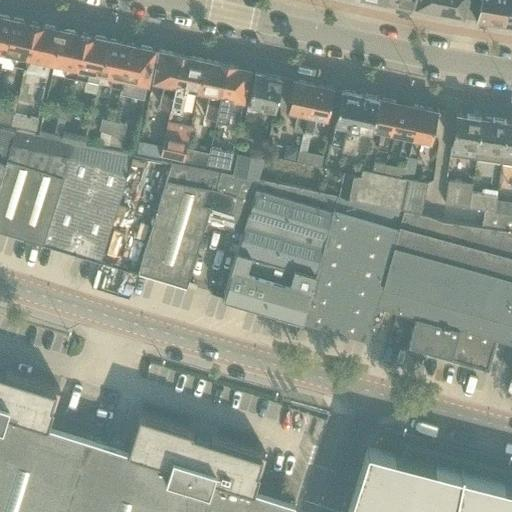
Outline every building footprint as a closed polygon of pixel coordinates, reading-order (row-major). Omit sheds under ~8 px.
[(416,0),(415,7),(440,11),(441,0),(416,0)] [(441,0),(440,11),(465,16),(467,0),(441,0)] [(479,0),(475,19),(501,22),(504,0),(479,0)] [(511,0),(504,0),(501,22),(511,24),(511,0)] [(0,51),(3,52),(11,18),(0,15),(0,51)] [(14,64),(25,67),(34,23),(11,18),(3,52),(16,55),(14,64)] [(25,67),(24,72),(47,77),(50,63),(53,47),(58,28),(34,23),(25,67)] [(57,48),(54,63),(66,66),(64,75),(75,78),(84,33),(62,28),(57,48)] [(84,33),(75,78),(97,82),(99,73),(107,38),(84,33)] [(99,73),(97,82),(120,87),(130,43),(107,38),(99,73)] [(120,87),(119,93),(143,98),(147,83),(150,68),(154,49),(130,43),(120,87)] [(159,105),(170,108),(182,55),(158,49),(151,81),(164,84),(159,105)] [(187,89),(198,91),(204,59),(182,55),(170,108),(182,110),(187,89)] [(205,116),(216,119),(228,64),(204,59),(198,91),(197,92),(209,95),(205,116)] [(251,69),(228,64),(216,119),(227,121),(232,100),(244,102),(251,69)] [(248,104),(247,107),(259,109),(260,106),(276,110),(278,97),(282,78),(267,74),(267,73),(255,70),(251,90),(248,104)] [(294,129),(303,131),(314,83),(295,79),(288,110),(298,112),(294,129)] [(314,83),(303,131),(314,133),(317,116),(326,118),(333,87),(314,83)] [(342,89),(330,144),(367,152),(372,129),(378,96),(365,93),(364,94),(342,89)] [(397,100),(378,96),(372,129),(381,131),(377,148),(387,150),(397,100)] [(397,100),(390,133),(402,136),(398,158),(406,160),(407,155),(419,105),(401,101),(397,100)] [(56,104),(54,115),(68,120),(71,107),(56,104)] [(419,105),(407,155),(417,157),(421,140),(431,142),(434,129),(438,109),(419,105)] [(0,108),(0,122),(10,124),(12,113),(13,111),(0,108)] [(10,124),(10,125),(35,130),(38,118),(12,113),(10,124)] [(450,155),(476,158),(482,117),(456,113),(450,155)] [(476,158),(502,162),(507,120),(482,117),(476,158)] [(101,118),(99,129),(110,133),(113,120),(101,118)] [(113,120),(110,133),(123,138),(126,123),(113,120)] [(502,162),(511,163),(511,120),(507,120),(502,162)] [(0,175),(5,158),(14,130),(0,126),(0,175)] [(62,175),(72,141),(60,139),(14,129),(14,130),(5,158),(0,175),(0,229),(42,242),(62,175)] [(63,129),(60,139),(72,141),(73,142),(84,144),(86,134),(63,129)] [(164,135),(160,155),(183,160),(184,159),(186,148),(188,140),(164,135)] [(100,260),(132,153),(84,144),(73,142),(72,141),(62,175),(42,242),(100,260)] [(286,144),(283,157),(296,160),(298,149),(299,147),(286,144)] [(208,153),(206,164),(229,169),(233,151),(210,146),(208,153)] [(186,148),(184,159),(206,164),(208,153),(186,148)] [(298,149),(296,160),(320,166),(323,154),(298,149)] [(236,157),(233,173),(258,178),(262,163),(236,157)] [(252,200),(258,178),(171,161),(165,181),(137,271),(187,286),(206,222),(241,232),(252,200)] [(374,161),(372,171),(383,173),(385,163),(384,163),(374,161)] [(359,175),(354,199),(377,204),(422,212),(428,182),(402,177),(383,173),(372,171),(360,169),(359,175)] [(343,172),(339,195),(354,199),(359,175),(343,172)] [(302,320),(339,195),(258,178),(252,200),(241,232),(222,296),(302,320)] [(469,208),(471,193),(472,183),(448,180),(444,204),(469,208)] [(471,193),(469,208),(484,210),(494,211),(496,199),(496,196),(471,193)] [(397,225),(401,209),(377,204),(354,199),(339,195),(302,320),(338,331),(340,326),(363,333),(361,338),(367,340),(378,305),(397,225)] [(511,201),(496,199),(494,211),(484,210),(482,226),(511,230),(511,201)] [(498,338),(511,341),(511,230),(440,221),(404,210),(401,209),(397,225),(378,305),(415,315),(456,327),(447,359),(489,370),(489,369),(482,367),(486,354),(493,356),(498,338)] [(425,353),(447,359),(456,327),(415,315),(407,344),(426,349),(425,353)] [(0,511),(290,511),(294,501),(253,488),(264,453),(210,436),(210,438),(140,416),(135,431),(133,430),(127,449),(47,423),(58,388),(4,371),(4,373),(0,371),(0,511)] [(448,511),(459,460),(365,436),(340,511),(448,511)] [(511,511),(511,474),(459,460),(448,511),(511,511)]
